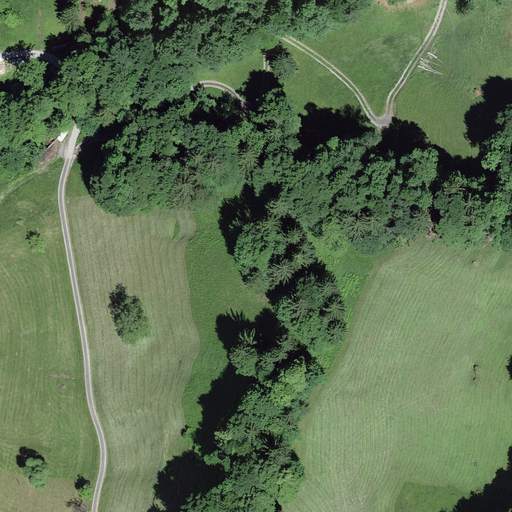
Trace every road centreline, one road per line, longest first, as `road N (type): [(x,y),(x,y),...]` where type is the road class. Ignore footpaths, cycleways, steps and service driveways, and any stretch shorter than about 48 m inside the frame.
road 1 (track): [(94,511),(105,455),(89,397),(63,204),(74,152),(195,74),(227,82),(312,134),(366,142),(382,127),(446,0)]
road 2 (track): [(74,152),(77,127),(94,102),(129,79),(128,64),(110,55),(0,59)]
